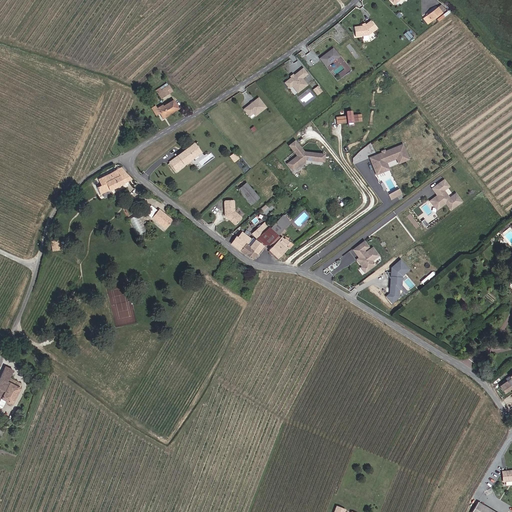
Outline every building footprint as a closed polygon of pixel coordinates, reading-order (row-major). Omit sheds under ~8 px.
[(430,21),(440,12),(436,7),(426,16),(430,21)] [(363,27),(354,28),(356,37),(367,35),(375,25),(370,20),(365,25),(364,26),(363,27)] [(326,68),(339,57),(332,49),(322,58),(323,60),(321,61),(326,68)] [(341,56),(328,67),(339,80),(352,69),(341,56)] [(305,75),(301,69),(296,73),(300,79),(305,75)] [(300,79),(296,73),(283,84),(287,89),(290,86),(293,90),(297,87),(300,90),(305,86),(300,79)] [(160,87),(156,89),(161,97),(169,92),(165,86),(161,89),(160,87)] [(178,108),(173,99),(164,104),(164,103),(157,107),(153,109),(157,117),(161,115),(165,113),(166,116),(178,108)] [(255,117),(265,108),(258,99),(243,110),(249,117),(252,114),(255,117)] [(359,121),(359,115),(354,116),(354,111),(348,112),(348,116),(344,117),(345,123),(349,122),(349,124),(350,127),(355,126),(355,123),(355,122),(359,121)] [(345,123),(344,117),(338,118),(338,125),(349,124),(349,122),(345,123)] [(325,162),(326,155),(305,153),(296,142),(290,146),(299,156),(289,164),(294,171),(307,160),(325,162)] [(183,162),(178,167),(173,160),(179,156),(178,155),(169,161),(176,171),(201,152),(194,143),(192,144),(198,153),(184,163),(183,162)] [(183,162),(184,163),(198,153),(192,144),(184,151),(183,151),(178,155),(179,156),(173,160),(178,167),(183,162)] [(385,171),(383,164),(398,158),(400,164),(410,160),(405,145),(372,157),(378,174),(385,171)] [(235,159),(231,153),(227,157),(231,162),(235,159)] [(98,195),(99,197),(131,179),(122,167),(91,185),(94,190),(92,191),(95,197),(98,195)] [(445,181),(439,185),(443,191),(441,192),(442,193),(438,196),(433,200),(439,209),(449,202),(454,209),(461,204),(455,196),(450,200),(444,191),(450,188),(445,181)] [(244,183),(237,191),(251,204),(259,196),(244,183)] [(443,191),(439,185),(433,189),(438,196),(442,193),(441,192),(443,191)] [(391,199),(403,193),(400,189),(389,194),(391,199)] [(225,200),(224,214),(225,215),(227,215),(229,217),(229,219),(234,223),(236,223),(241,218),(241,216),(234,210),(235,201),(233,201),(233,200),(226,199),(226,200),(225,200)] [(437,210),(439,209),(433,200),(431,201),(437,210)] [(144,213),(146,215),(153,205),(151,203),(144,213)] [(146,215),(150,218),(157,208),(153,205),(146,215)] [(164,228),(170,221),(157,211),(151,219),(164,228)] [(285,226),(290,221),(283,214),(278,219),(285,226)] [(140,215),(130,219),(138,235),(147,231),(140,215)] [(279,232),(285,226),(278,219),(271,224),(279,232)] [(252,233),(256,237),(269,226),(264,222),(252,233)] [(509,229),(511,226),(511,222),(498,236),(499,238),(509,229)] [(256,237),(265,245),(279,232),(271,224),(269,226),(256,237)] [(250,238),(241,231),(236,235),(234,234),(228,240),(239,249),(245,242),(257,252),(260,248),(262,246),(251,237),(250,238)] [(269,249),(277,256),(291,242),(285,236),(280,241),(278,239),(269,249)] [(52,250),(59,249),(58,240),(50,241),(52,250)] [(251,258),(257,252),(245,242),(239,249),(251,258)] [(359,255),(369,247),(366,242),(355,250),(359,255)] [(373,261),(379,256),(374,248),(367,254),(367,255),(362,259),(364,261),(361,263),(365,267),(367,266),(370,270),(376,265),(373,261)] [(277,256),(269,249),(268,250),(275,257),(277,256)] [(403,289),(404,276),(407,272),(405,271),(409,268),(402,260),(393,268),(393,269),(397,273),(396,277),(393,277),(392,294),(388,297),(394,303),(400,297),(401,289),(403,289)] [(0,404),(3,399),(12,403),(20,384),(18,383),(20,379),(9,375),(12,368),(4,364),(0,373),(0,404)] [(498,386),(503,394),(511,389),(506,381),(498,386)] [(511,471),(502,471),(501,480),(511,482),(511,471)] [(478,501),(471,511),(489,511),(492,509),(478,501)]
